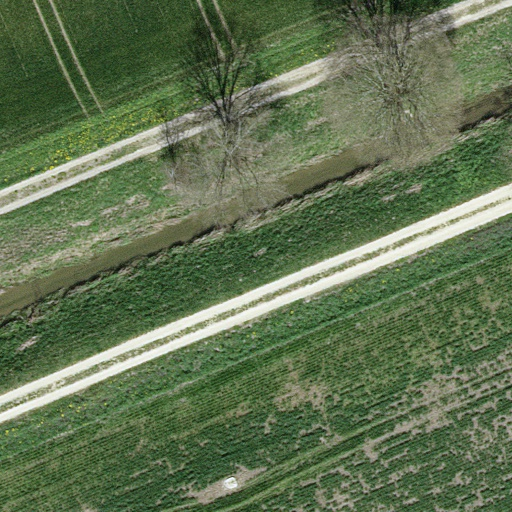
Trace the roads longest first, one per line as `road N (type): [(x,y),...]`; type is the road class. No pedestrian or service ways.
road 1 (track): [(511,193),(0,408)]
road 2 (track): [(0,209),(509,0)]
